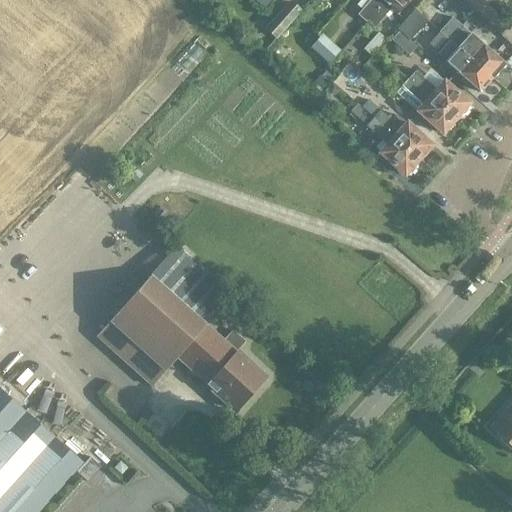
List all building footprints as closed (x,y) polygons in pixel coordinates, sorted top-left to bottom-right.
[(371,0),(358,15),(352,23),(359,30),(366,22),(385,0),(371,0)] [(385,0),(366,22),(373,29),(391,9),(397,15),(409,0),(385,0)] [(264,30),(276,40),(302,11),(290,1),(264,30)] [(423,19),(413,11),(397,29),(406,38),(423,19)] [(431,24),(438,30),(443,25),(435,18),(431,24)] [(444,38),(448,41),(491,78),(493,76),(496,78),(505,69),(503,64),(470,34),(464,41),(456,33),(461,27),(450,18),(438,32),(444,38)] [(416,47),(398,31),(390,40),(408,56),(416,47)] [(386,40),(378,33),(362,50),(370,57),(386,40)] [(331,60),(339,48),(320,35),(312,48),(331,60)] [(491,78),(448,41),(441,48),(460,65),(455,71),(479,92),(491,78)] [(287,68),(301,52),(290,42),(276,58),(287,68)] [(455,119),(410,78),(408,80),(397,70),(391,77),(422,106),(417,112),(441,134),(455,119)] [(415,73),(410,78),(455,119),(468,104),(444,82),(436,92),(415,73)] [(401,130),(380,111),(368,100),(364,97),(356,106),(417,161),(431,146),(406,124),(401,130)] [(417,161),(356,106),(350,112),(387,145),(379,154),(404,176),(417,161)] [(224,342),(197,318),(221,291),(175,250),(97,337),(153,387),(178,359),(236,411),(266,378),(236,352),(245,343),(232,332),(224,342)] [(41,511),(84,465),(0,389),(0,511),(41,511)] [(511,405),(491,428),(511,447),(511,405)] [(122,474),(127,468),(121,463),(116,469),(122,474)]
